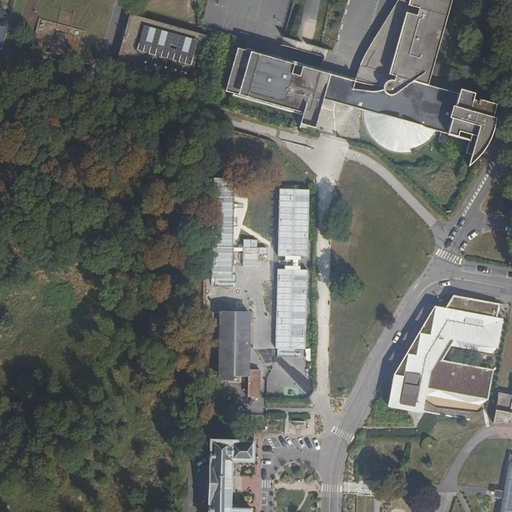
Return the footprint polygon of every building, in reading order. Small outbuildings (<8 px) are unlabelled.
[(394,0),(394,1),(389,8),(386,14),(381,20),(376,29),(372,34),(368,42),(364,48),(359,56),(352,71),(350,75),(347,80),(296,65),(293,75),(286,73),(289,63),(232,47),(220,90),(295,113),(293,124),(306,127),(314,102),(446,140),(448,133),(467,138),(459,168),(466,167),(469,163),(472,160),(474,157),(477,153),(483,145),(485,140),(488,132),(489,126),(486,125),(491,106),(466,98),(468,93),(453,89),(452,94),(422,86),(447,0),(394,0)] [(189,80),(198,47),(201,37),(202,32),(198,31),(130,13),(116,60),(189,80)] [(63,57),(77,61),(85,32),(40,19),(31,48),(50,54),(56,31),(68,35),(63,57)] [(220,322),(220,375),(249,375),(249,395),(252,395),(251,399),(256,399),(256,395),(259,395),(260,370),(249,370),(250,313),(226,312),(227,242),(208,241),(206,322),(220,322)] [(495,369),(444,359),(456,338),(499,347),(504,318),(498,317),(501,303),(455,294),(450,302),(443,301),(440,306),(399,376),(394,405),(423,410),(428,387),(489,399),(495,369)] [(394,405),(399,376),(440,306),(436,305),(396,373),(390,405),(423,412),(423,410),(394,405)] [(511,399),(501,398),(499,416),(497,416),(496,422),(511,421),(511,399)] [(249,511),(250,510),(230,509),(230,487),(231,461),(253,461),(253,441),(250,441),(210,440),(208,511),(249,511)] [(511,511),(511,453),(509,453),(498,511),(511,511)]
